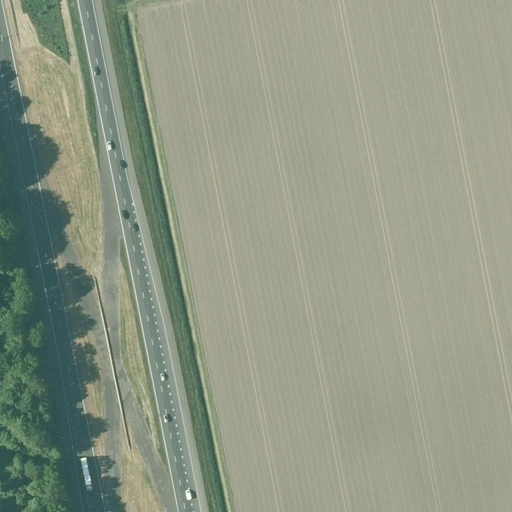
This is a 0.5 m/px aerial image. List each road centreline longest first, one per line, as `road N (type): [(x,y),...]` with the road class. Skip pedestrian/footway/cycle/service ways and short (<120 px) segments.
road 1 (motorway): [(185,511),(84,0)]
road 2 (motorway): [(0,32),(97,511)]
